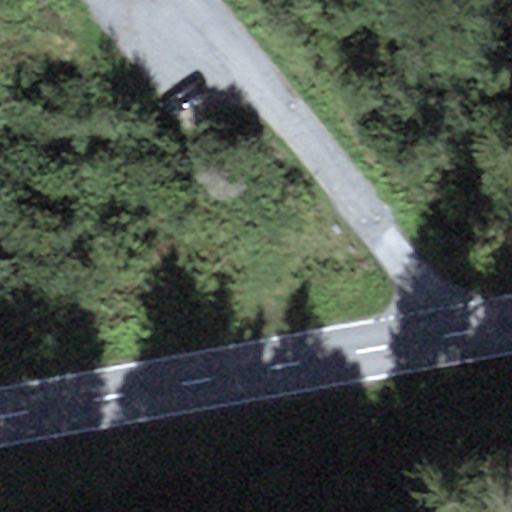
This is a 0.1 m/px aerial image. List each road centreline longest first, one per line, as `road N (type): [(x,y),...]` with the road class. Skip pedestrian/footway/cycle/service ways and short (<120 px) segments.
road 1 (tertiary): [(511,323),(0,419)]
road 2 (track): [(446,335),(269,80),(202,0)]
